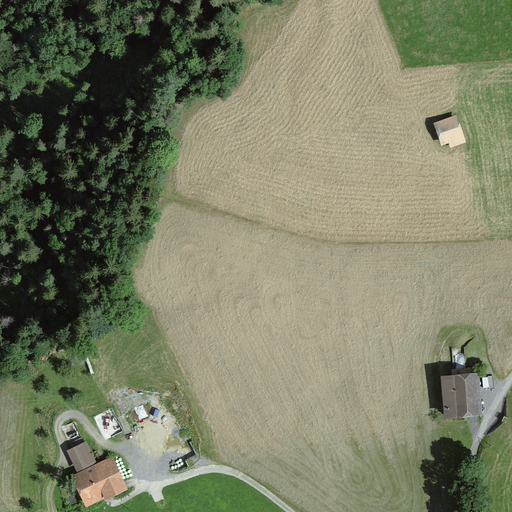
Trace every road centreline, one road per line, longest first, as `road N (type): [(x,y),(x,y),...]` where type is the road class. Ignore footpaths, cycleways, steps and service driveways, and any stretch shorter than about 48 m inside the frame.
road 1 (track): [(291,511),(226,467),(150,483),(79,417),(62,415),(53,511)]
road 2 (residential): [(466,511),(477,439),(511,376)]
